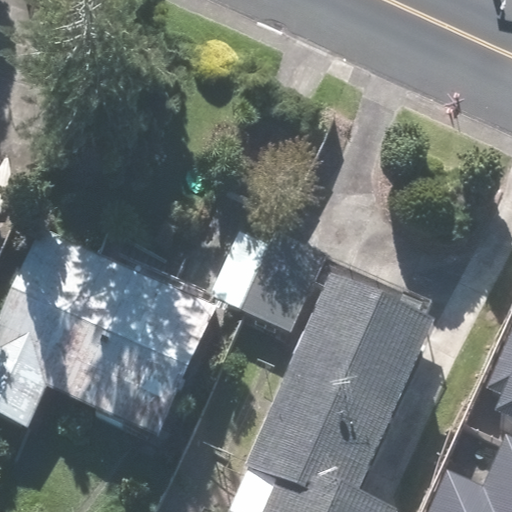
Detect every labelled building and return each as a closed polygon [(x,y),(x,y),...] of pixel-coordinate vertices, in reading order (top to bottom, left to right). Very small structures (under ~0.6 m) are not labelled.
[(48,234),(0,347),(0,422),(37,438),(54,397),(174,448),(232,312),(218,306),(48,234)] [(246,238),(218,306),(232,312),(238,314),(296,339),(331,257),(277,234),(271,249),(246,238)] [(342,282),(230,511),(387,511),(365,501),(447,333),(342,282)] [(508,390),(501,404),(511,409),(511,324),(487,380),(508,390)] [(450,468),(430,511),(511,511),(511,439),(510,438),(488,485),(450,468)]
